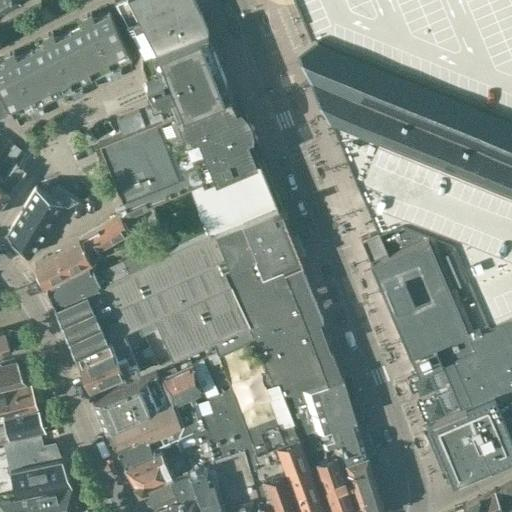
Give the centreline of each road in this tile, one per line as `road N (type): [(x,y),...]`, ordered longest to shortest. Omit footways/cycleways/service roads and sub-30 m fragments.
road 1 (residential): [(239,0),(418,473),(417,511)]
road 2 (residential): [(126,511),(68,395),(42,320),(0,263)]
